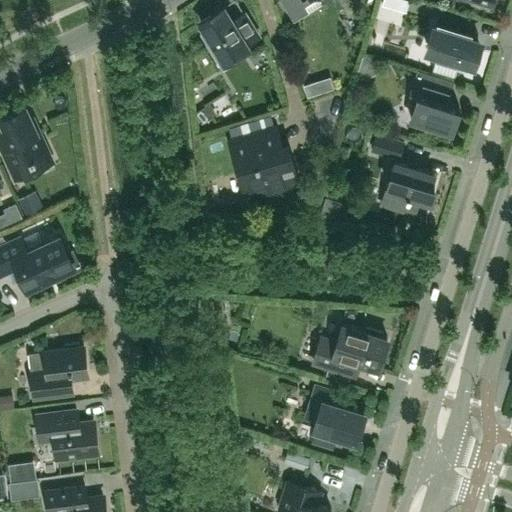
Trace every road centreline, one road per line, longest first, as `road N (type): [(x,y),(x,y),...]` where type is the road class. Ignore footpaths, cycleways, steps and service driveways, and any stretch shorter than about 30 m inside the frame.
road 1 (residential): [(511,75),(376,511)]
road 2 (residential): [(141,511),(111,281)]
road 3 (tertiary): [(511,191),(457,360)]
road 4 (residential): [(0,74),(158,0)]
road 5 (residential): [(0,332),(111,281)]
